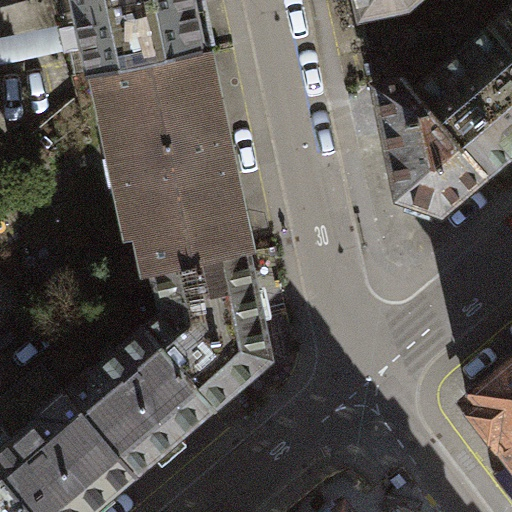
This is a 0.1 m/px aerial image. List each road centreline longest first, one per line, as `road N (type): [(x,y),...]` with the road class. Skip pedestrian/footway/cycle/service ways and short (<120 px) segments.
road 1 (residential): [(357,398),(274,0)]
road 2 (residential): [(511,266),(357,398)]
road 3 (residential): [(357,398),(221,511)]
road 4 (residential): [(357,398),(444,511)]
